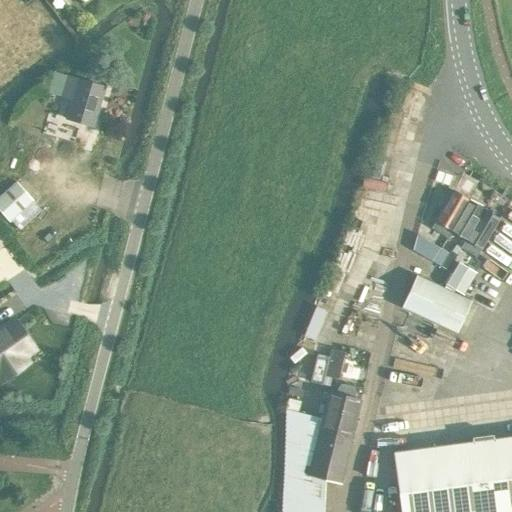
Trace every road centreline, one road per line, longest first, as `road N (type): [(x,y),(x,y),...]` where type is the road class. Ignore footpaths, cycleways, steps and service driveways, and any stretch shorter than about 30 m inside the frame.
road 1 (unclassified): [(65,511),(196,0)]
road 2 (tertiary): [(511,158),(472,87),(457,0)]
